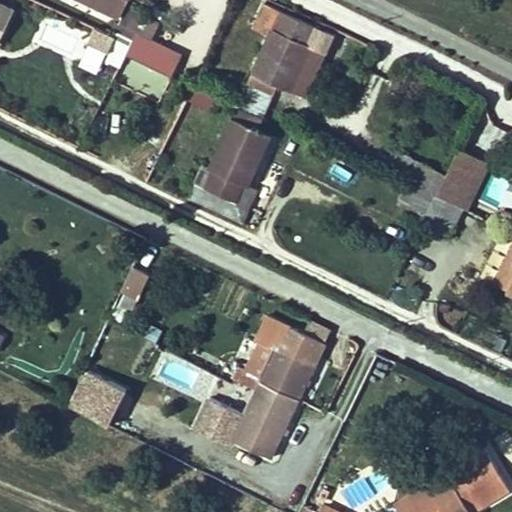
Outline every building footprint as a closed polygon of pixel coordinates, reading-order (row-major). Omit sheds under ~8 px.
[(80,0),(118,18),(126,0),(80,0)] [(0,4),(0,31),(11,9),(0,4)] [(272,34),(241,102),(268,114),(279,89),(290,94),(311,48),(315,28),(263,5),(254,26),(272,34)] [(150,16),(159,20),(164,11),(155,6),(150,16)] [(160,21),(159,20),(150,16),(134,8),(122,33),(132,38),(127,47),(174,70),(182,54),(151,39),(160,21)] [(40,12),(32,48),(99,62),(107,27),(40,12)] [(333,36),(315,28),(311,48),(290,94),(304,101),(333,36)] [(172,76),(174,70),(127,47),(125,53),(172,76)] [(401,92),(411,70),(399,65),(389,87),(401,92)] [(185,100),(214,113),(220,98),(191,85),(185,100)] [(167,86),(162,97),(172,101),(176,90),(167,86)] [(260,132),(268,114),(241,102),(235,115),(232,118),(209,169),(211,170),(202,191),(193,187),(189,197),(242,221),(256,190),(249,187),(272,137),(260,132)] [(147,132),(142,142),(151,146),(156,136),(147,132)] [(459,148),(445,177),(436,196),(464,209),(464,207),(469,209),(491,164),(459,148)] [(383,170),(407,182),(436,196),(445,177),(392,149),(383,170)] [(400,199),(428,213),(436,196),(407,182),(400,199)] [(455,226),(464,209),(436,196),(428,213),(455,226)] [(511,242),(492,282),(507,289),(511,279),(511,242)] [(134,266),(122,290),(125,292),(136,297),(148,273),(134,266)] [(136,297),(125,292),(119,304),(130,310),(136,297)] [(259,375),(245,368),(239,366),(234,378),(255,388),(251,397),(241,392),(234,408),(243,413),(242,416),(231,438),(271,456),(325,342),(268,314),(256,339),(259,340),(279,350),(274,362),(268,359),(259,375)] [(279,350),(259,340),(245,368),(259,375),(268,359),(274,362),(279,350)] [(85,372),(69,406),(107,425),(124,391),(85,372)] [(194,426),(228,443),(231,438),(242,416),(208,399),(194,426)] [(395,503),(400,511),(480,511),(478,508),(510,489),(488,452),(429,487),(427,483),(395,503)] [(345,511),(325,502),(319,511),(345,511)]
